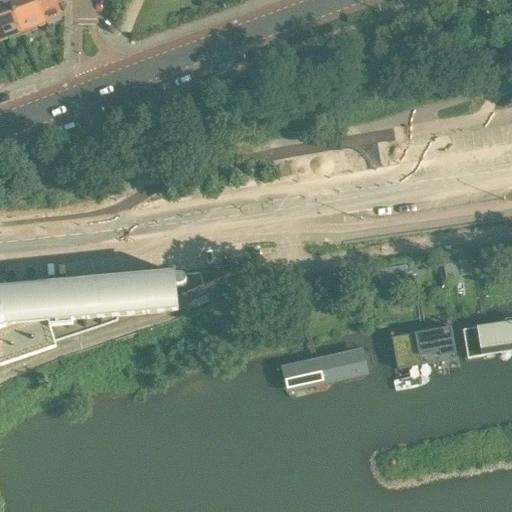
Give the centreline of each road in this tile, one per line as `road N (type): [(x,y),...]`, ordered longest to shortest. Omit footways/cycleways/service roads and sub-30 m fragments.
road 1 (tertiary): [(0,126),(342,0)]
road 2 (primary): [(192,215),(381,202),(511,166)]
road 3 (primary): [(511,157),(192,215)]
road 4 (residential): [(511,233),(336,259),(292,257)]
road 5 (primary): [(192,215),(0,242)]
